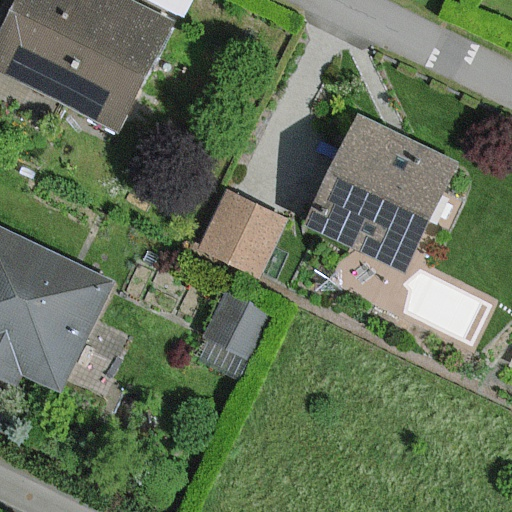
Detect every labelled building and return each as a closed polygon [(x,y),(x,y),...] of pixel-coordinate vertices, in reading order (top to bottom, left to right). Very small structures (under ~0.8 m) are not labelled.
[(136,0),(24,0),(0,50),(0,68),(128,130),(181,21),(136,0)] [(325,238),(417,274),(461,162),(369,126),(325,238)] [(293,221),(235,193),(207,251),(265,278),(293,221)] [(0,227),(0,365),(68,397),(120,283),(0,227)] [(282,314),(233,290),(211,337),(259,360),(282,314)]
